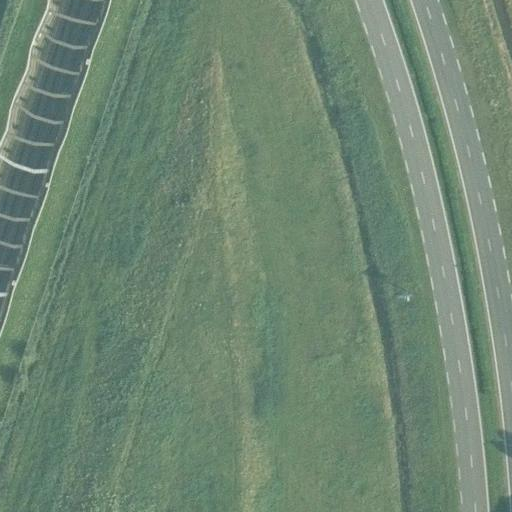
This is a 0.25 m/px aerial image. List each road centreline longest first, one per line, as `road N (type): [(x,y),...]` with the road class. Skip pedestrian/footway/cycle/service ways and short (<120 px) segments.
road 1 (primary): [(367,0),(444,290),(472,511)]
road 2 (primary): [(511,389),(464,143),(421,0)]
